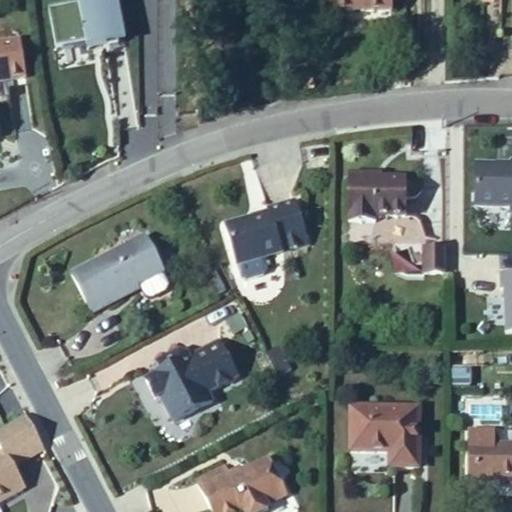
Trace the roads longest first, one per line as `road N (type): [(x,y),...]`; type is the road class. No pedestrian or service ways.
road 1 (residential): [(0,247),(105,185),(235,134),(337,114),(511,103)]
road 2 (residential): [(0,311),(103,511)]
